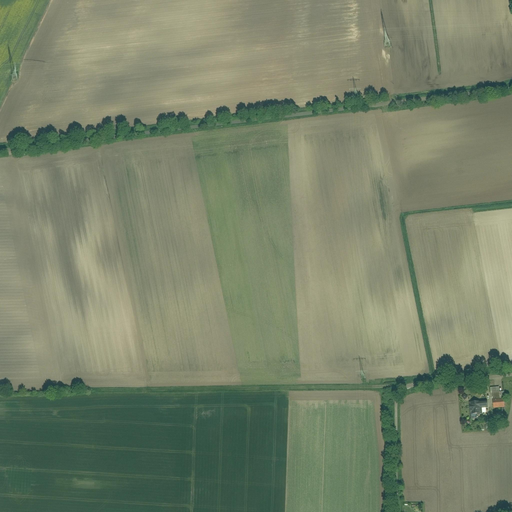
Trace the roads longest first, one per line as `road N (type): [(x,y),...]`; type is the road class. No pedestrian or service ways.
road 1 (unclassified): [(0,152),(511,86)]
road 2 (track): [(399,392),(90,390)]
road 3 (residential): [(511,375),(399,392),(396,511)]
